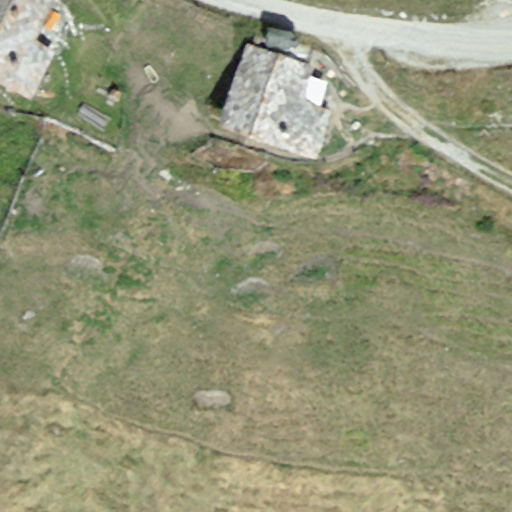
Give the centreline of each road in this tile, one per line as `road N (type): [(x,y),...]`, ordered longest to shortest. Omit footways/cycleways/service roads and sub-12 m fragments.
road 1 (track): [(511,178),(400,113),(349,57),(340,25)]
road 2 (track): [(340,25),(511,43)]
